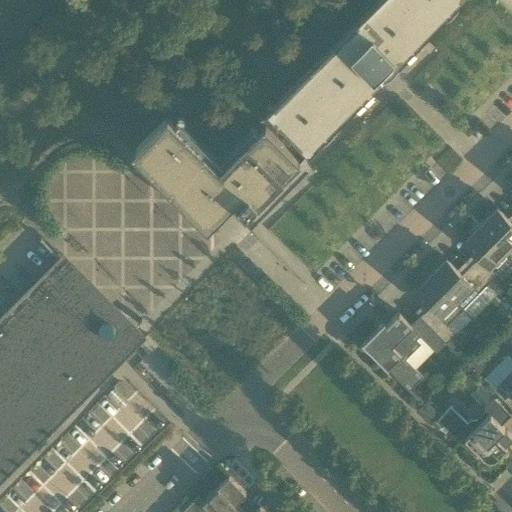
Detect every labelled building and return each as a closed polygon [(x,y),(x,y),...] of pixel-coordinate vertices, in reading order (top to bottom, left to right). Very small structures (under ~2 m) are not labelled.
[(393,69),(462,0),(386,0),(271,115),(309,153),(386,76),(389,79),(396,72),(393,69)] [(301,162),(300,161),(260,122),(217,165),(168,116),(131,152),(207,228),(235,200),(246,212),(247,211),(251,215),(261,206),(259,204),(301,162)] [(511,222),(497,207),(481,224),(511,255),(511,222)] [(470,265),(488,282),(498,292),(503,287),(507,281),(511,274),(511,272),(511,255),(481,224),(464,241),(479,256),(470,265)] [(114,315),(108,313),(109,308),(81,280),(82,278),(57,253),(56,254),(62,261),(0,323),(0,462),(101,361),(100,360),(115,345),(113,340),(118,337),(121,331),(121,325),(119,319),(114,315)] [(446,258),(430,275),(463,308),(488,282),(470,265),(462,273),(446,258)] [(447,323),(463,308),(430,275),(413,291),(428,307),(419,316),(445,342),(446,342),(447,341),(452,347),(462,338),(447,323)] [(436,351),(445,342),(419,316),(410,324),(398,312),(387,323),(384,320),(363,342),(362,341),(361,342),(368,349),(367,351),(380,361),(409,390),(423,376),(404,357),(419,342),(416,339),(420,335),(436,351)] [(157,344),(147,334),(139,343),(149,353),(157,344)] [(476,354),(469,361),(480,371),(486,364),(476,354)] [(511,368),(492,389),(496,392),(511,408),(511,368)] [(460,401),(453,408),(451,406),(438,418),(476,457),(479,453),(483,456),(487,459),(493,459),(497,456),(507,447),(505,445),(511,438),(511,434),(501,424),(511,414),(494,397),(484,408),(489,413),(480,422),(477,419),(471,419),(467,422),(460,415),(467,408),(460,401)] [(240,511),(238,509),(240,508),(235,503),(246,492),(229,475),(202,502),(197,496),(184,509),(186,511),(240,511)]
